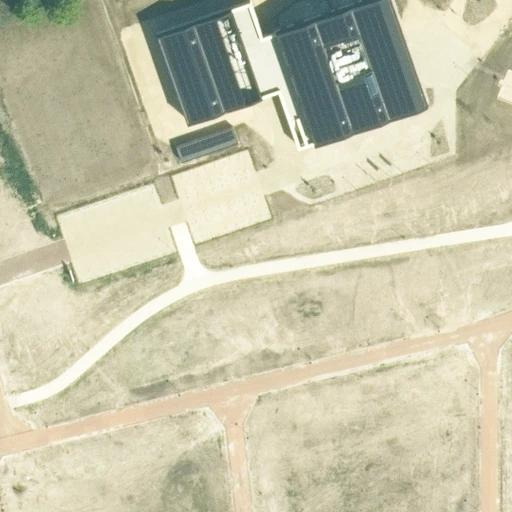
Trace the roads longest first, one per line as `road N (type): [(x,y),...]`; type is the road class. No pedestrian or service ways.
road 1 (residential): [(232,389),(481,329)]
road 2 (residential): [(0,445),(232,389)]
road 3 (residential): [(486,511),(481,329)]
road 4 (residential): [(232,389),(244,511)]
